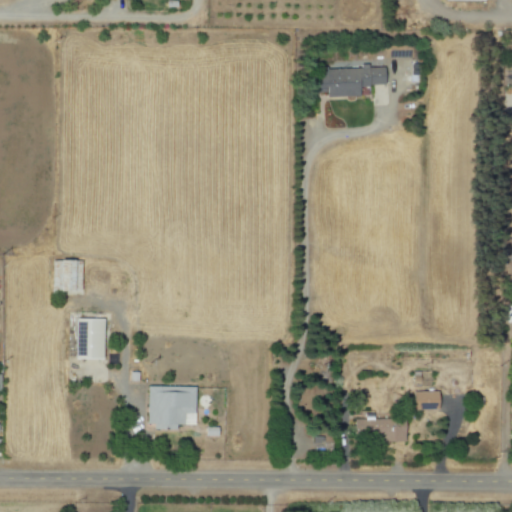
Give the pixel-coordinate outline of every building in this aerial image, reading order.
[(381,68),(366,68),(366,67),(313,68),(314,92),(324,92),(324,96),(356,96),(356,86),(382,85),(381,68)] [(100,359),(101,319),(73,318),(72,359),(100,359)] [(192,414),(192,387),(145,386),(144,427),(174,428),(174,425),(181,425),(182,414),(192,414)] [(434,392),(409,392),(410,410),(435,409),(434,392)] [(351,419),(352,439),(401,438),(401,418),(351,419)]
